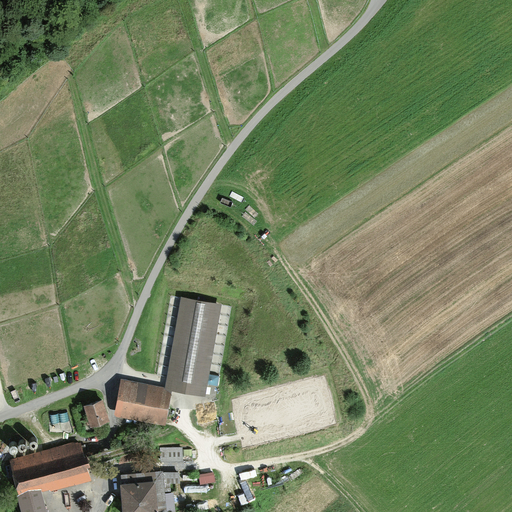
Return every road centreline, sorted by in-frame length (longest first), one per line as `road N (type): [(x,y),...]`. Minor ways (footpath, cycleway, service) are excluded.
road 1 (residential): [(114,373),(151,277),(207,181),(262,112),(379,0)]
road 2 (residential): [(92,511),(110,480),(116,443),(114,373)]
road 3 (residential): [(0,418),(114,373)]
